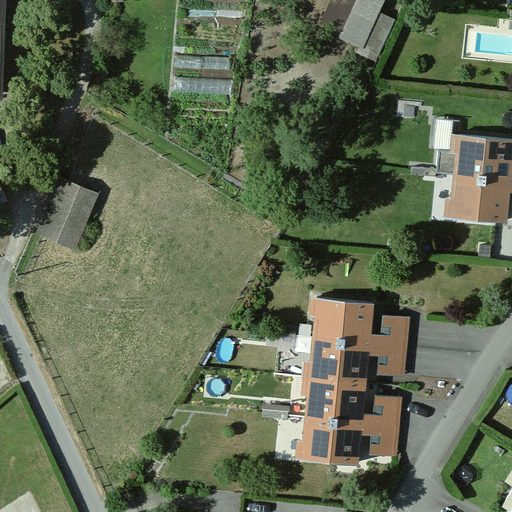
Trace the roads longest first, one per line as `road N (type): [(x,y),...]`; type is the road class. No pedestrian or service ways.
road 1 (unclassified): [(99,511),(0,299)]
road 2 (residential): [(397,511),(511,325)]
